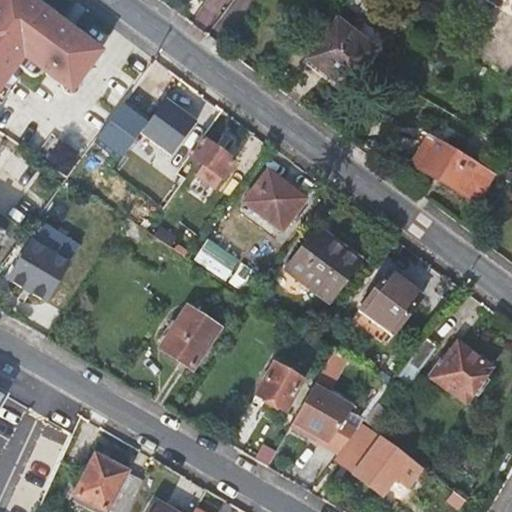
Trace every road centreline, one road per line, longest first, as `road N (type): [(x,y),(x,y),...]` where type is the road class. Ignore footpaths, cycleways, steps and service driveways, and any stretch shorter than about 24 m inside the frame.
road 1 (residential): [(511,295),(107,0)]
road 2 (residential): [(0,340),(293,511)]
